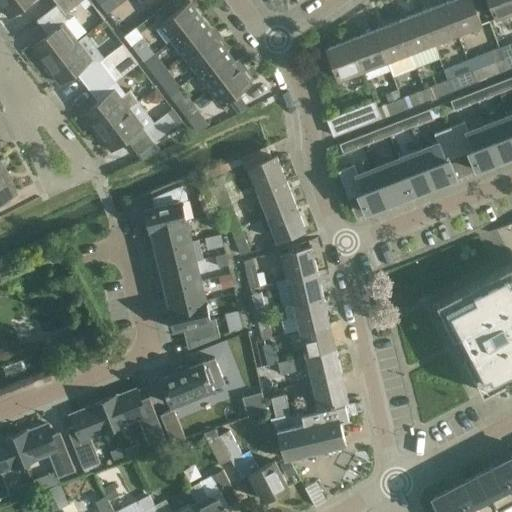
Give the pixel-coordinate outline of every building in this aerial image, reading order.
[(0,0),(0,5),(9,17),(30,0),(0,0)] [(61,0),(56,4),(64,14),(81,0),(61,0)] [(113,0),(106,0),(100,5),(107,14),(118,5),(113,0)] [(450,0),(445,2),(456,33),(481,24),(471,0),(450,0)] [(511,11),(511,0),(488,0),(496,18),(511,11)] [(172,40),(202,18),(189,1),(160,24),(172,40)] [(456,33),(445,2),(421,11),(433,42),(456,33)] [(433,42),(421,11),(396,21),(408,52),(433,42)] [(185,57),(214,34),(202,18),(172,40),(185,57)] [(408,52),(396,21),(373,30),(385,61),(408,52)] [(63,22),(32,46),(45,64),(77,40),(63,22)] [(351,38),(363,69),(385,61),(373,30),(351,38)] [(214,34),(185,57),(197,72),(226,50),(214,34)] [(143,62),(155,54),(142,37),(130,46),(143,62)] [(363,69),(351,38),(326,48),(339,79),(363,69)] [(45,64),(60,83),(91,59),(77,40),(45,64)] [(108,70),(130,54),(128,52),(122,43),(100,60),(108,70)] [(511,67),(511,54),(508,43),(498,47),(507,70),(511,67)] [(469,71),(474,83),(507,70),(498,47),(489,50),(494,62),(469,71)] [(226,50),(197,72),(209,88),(238,66),(226,50)] [(130,54),(108,70),(116,80),(138,64),(130,54)] [(155,54),(143,62),(156,79),(167,70),(155,54)] [(238,66),(209,88),(222,105),(251,83),(238,66)] [(168,95),(180,86),(167,70),(156,79),(168,95)] [(474,83),(469,71),(448,79),(452,91),(474,83)] [(511,75),(495,82),(499,92),(511,86),(511,75)] [(422,89),(427,101),(452,91),(448,79),(422,89)] [(472,91),(476,101),(499,92),(495,82),(472,91)] [(180,86),(168,95),(181,111),(192,102),(180,86)] [(114,88),(82,113),(96,130),(137,99),(129,89),(120,97),(114,88)] [(395,89),(403,110),(427,101),(422,89),(400,98),(396,88),(395,89)] [(378,107),(382,118),(403,110),(395,89),(382,94),(386,103),(378,107)] [(476,101),(472,91),(450,100),(454,109),(476,101)] [(246,107),(239,98),(230,104),(237,113),(246,107)] [(137,99),(96,130),(111,150),(142,126),(154,141),(175,125),(166,113),(154,122),(137,99)] [(192,102),(181,111),(187,119),(198,110),(192,102)] [(381,118),(375,102),(351,111),(357,127),(381,118)] [(410,115),(414,125),(433,118),(429,108),(410,115)] [(385,125),(388,135),(414,125),(410,115),(385,125)] [(485,123),(499,159),(511,153),(511,126),(507,115),(485,123)] [(449,127),(460,154),(470,150),(476,168),(499,159),(485,123),(468,130),(464,121),(449,127)] [(362,134),(366,144),(388,135),(385,125),(362,134)] [(420,149),(434,184),(456,176),(449,158),(460,154),(449,127),(434,133),(437,142),(420,149)] [(366,144),(362,134),(339,143),(343,153),(366,144)] [(397,157),(411,193),(434,184),(420,149),(397,157)] [(257,191),(286,179),(276,155),(248,167),(257,191)] [(375,166),(389,202),(411,193),(397,157),(375,166)] [(389,202),(375,166),(357,173),(354,164),(338,170),(348,198),(359,193),(366,211),(389,202)] [(6,172),(0,174),(0,200),(16,192),(6,172)] [(286,179),(257,191),(267,215),(296,203),(286,179)] [(215,207),(231,201),(224,183),(208,190),(215,207)] [(154,206),(145,209),(150,229),(186,221),(182,202),(186,201),(182,185),(152,198),(154,206)] [(231,201),(215,207),(225,231),(230,229),(240,225),(247,222),(242,209),(235,212),(231,201)] [(277,240),(305,228),(296,203),(267,215),(269,220),(262,223),(267,234),(273,231),(277,240)] [(156,249),(191,240),(186,221),(150,229),(150,230),(151,230),(156,249)] [(511,222),(496,229),(511,259),(511,262),(432,304),(439,319),(444,317),(454,336),(483,391),(504,380),(507,385),(511,382),(511,222)] [(240,255),(250,251),(240,225),(230,229),(240,255)] [(214,236),(217,247),(222,245),(220,234),(214,236)] [(161,269),(196,260),(203,258),(198,239),(191,240),(156,249),(161,269)] [(287,278),(317,271),(311,245),(281,252),(287,278)] [(225,253),(216,256),(218,267),(228,265),(225,253)] [(165,288),(201,280),(196,260),(161,269),(165,288)] [(255,266),(245,268),(249,288),(260,286),(255,266)] [(294,304),(323,297),(317,271),(287,278),(294,304)] [(169,308),(205,300),(201,280),(165,288),(170,308),(169,308)] [(261,291),(251,294),(255,314),(266,312),(261,291)] [(323,297),(294,304),(299,329),(329,322),(323,297)] [(174,329),(183,327),(188,348),(220,335),(215,317),(210,319),(205,300),(169,308),(174,329)] [(267,317),(257,319),(261,339),(272,337),(267,317)] [(305,354),(335,347),(329,322),(299,329),(305,354)] [(78,349),(69,325),(49,333),(45,343),(51,359),(78,349)] [(267,363),(278,361),(273,343),(262,345),(267,363)] [(311,380),(341,373),(335,347),(305,354),(306,355),(278,362),(278,361),(267,363),(267,365),(277,363),(280,374),(308,367),(311,380)] [(211,389),(225,383),(214,357),(188,368),(187,364),(173,369),(175,373),(161,379),(171,404),(199,394),(200,397),(212,392),(211,389)] [(318,406),(343,400),(347,399),(341,373),(311,380),(318,406)] [(137,388),(117,396),(117,395),(103,400),(114,427),(138,418),(148,444),(165,438),(149,396),(141,399),(137,388)] [(285,394),(274,396),(278,414),(289,412),(285,394)] [(90,437),(114,427),(103,400),(89,406),(90,407),(70,414),(75,426),(67,429),(83,468),(100,462),(90,437)] [(284,457),(311,450),(334,445),(332,438),(342,435),(338,420),(347,418),(343,404),(302,415),(304,423),(277,430),(284,457)] [(185,437),(174,409),(160,414),(171,443),(185,437)] [(230,459),(236,472),(246,467),(263,499),(288,487),(274,460),(257,469),(251,456),(243,460),(225,425),(214,428),(230,459)] [(53,438),(49,427),(29,434),(29,433),(15,438),(26,466),(50,457),(59,481),(76,474),(61,435),(53,438)] [(230,459),(214,428),(203,432),(220,465),(230,459)] [(0,500),(10,497),(2,475),(26,466),(15,438),(1,444),(2,445),(0,445),(0,500)] [(511,454),(479,472),(498,509),(511,501),(511,454)] [(197,503),(201,511),(232,511),(229,505),(240,499),(224,470),(189,489),(197,503)] [(491,511),(498,509),(479,472),(433,496),(441,511),(491,511)] [(58,483),(44,491),(56,511),(70,504),(58,483)] [(34,493),(31,485),(20,489),(23,497),(34,493)] [(39,511),(45,509),(35,494),(19,505),(24,511),(39,511)] [(149,494),(117,511),(159,511),(156,505),(155,506),(149,494)] [(201,511),(197,503),(180,511),(174,511),(167,499),(156,505),(159,511),(201,511)]
